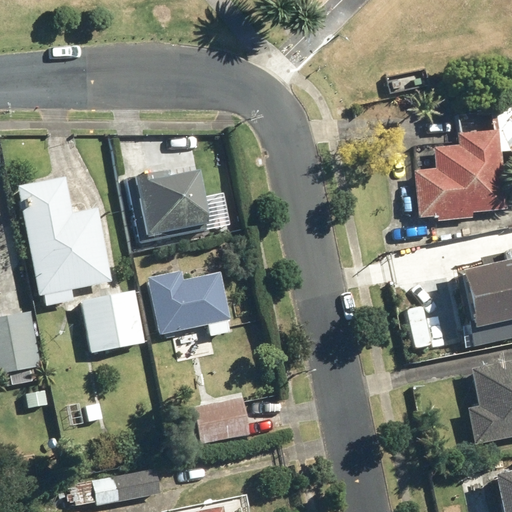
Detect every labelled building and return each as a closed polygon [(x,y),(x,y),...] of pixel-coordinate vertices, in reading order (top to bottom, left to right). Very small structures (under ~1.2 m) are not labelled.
[(496,153),(506,152),(511,157),(511,108),(453,113),(455,135),(452,135),(453,146),(429,149),(430,169),(409,171),(413,218),(433,217),(433,222),(468,219),(467,213),(501,210),(496,153)] [(126,179),(139,238),(201,225),(190,171),(162,177),(161,172),(126,179)] [(13,187),(33,297),(39,296),(41,307),(70,302),(67,291),(106,284),(92,210),(67,215),(60,178),(13,187)] [(511,255),(458,266),(472,337),(511,328),(511,255)] [(142,280),(154,336),(202,326),(205,337),(227,332),(215,274),(176,282),(174,273),(142,280)] [(76,302),(87,354),(141,343),(130,290),(76,302)] [(0,318),(0,375),(37,368),(27,313),(0,318)] [(461,409),(469,446),(511,436),(511,360),(465,371),(472,407),(461,409)] [(188,408),(196,446),(245,436),(237,398),(188,408)] [(26,492),(29,511),(72,511),(71,507),(90,503),(91,507),(155,495),(151,469),(26,492)] [(511,511),(511,470),(488,476),(495,511),(511,511)]
